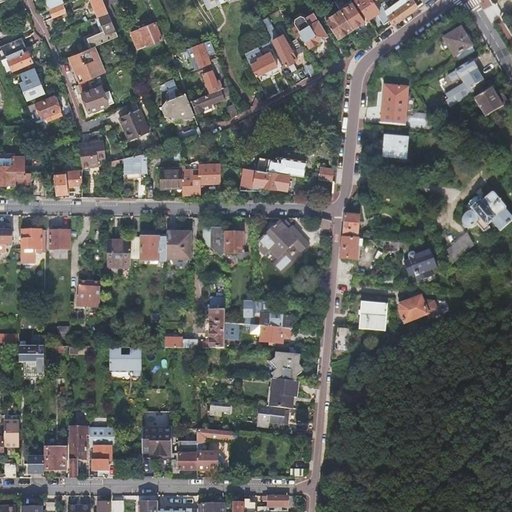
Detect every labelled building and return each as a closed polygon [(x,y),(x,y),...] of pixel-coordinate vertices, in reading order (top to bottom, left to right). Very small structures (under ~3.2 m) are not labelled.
[(47,0),(46,1),(50,10),(63,4),(61,0),(47,0)] [(102,0),(91,0),(97,14),(107,10),(102,0)] [(383,25),(389,21),(384,10),(378,0),(353,0),(366,20),(376,14),(383,25)] [(398,0),(384,10),(389,21),(392,25),(417,7),(412,0),(409,0),(398,0)] [(340,10),(352,29),(365,21),(352,2),(340,10)] [(63,5),(50,11),(53,18),(66,13),(63,5)] [(325,19),(337,38),(352,29),(340,10),(325,19)] [(118,37),(109,14),(99,18),(104,32),(87,39),(87,50),(118,37)] [(294,26),(289,29),(294,38),(300,35),(307,47),(326,36),(312,15),(305,19),(304,16),(300,15),(294,19),(293,23),(294,26)] [(141,29),(131,33),(137,50),(162,40),(155,23),(141,28),(141,29)] [(262,28),(268,39),(271,37),(286,65),(298,60),(284,34),(278,37),(270,24),(262,28)] [(444,39),(455,56),(472,46),(461,28),(444,39)] [(6,58),(12,71),(31,62),(27,53),(24,54),(23,51),(26,50),(21,38),(0,46),(0,60),(0,61),(6,58)] [(202,43),(191,47),(199,68),(210,64),(202,43)] [(455,56),(458,62),(476,52),(472,46),(455,56)] [(262,55),(257,47),(244,53),(249,64),(257,60),(256,58),(262,55)] [(86,50),(68,57),(76,76),(80,84),(91,78),(90,70),(87,64),(91,62),(86,50)] [(249,64),(255,76),(277,66),(277,65),(270,51),(269,51),(262,55),(256,58),(257,60),(249,64)] [(483,80),(472,61),(455,71),(447,76),(452,83),(460,78),(463,83),(445,94),(448,99),(445,101),(449,108),(474,93),(471,87),(472,87),(483,80)] [(90,70),(91,78),(97,76),(91,62),(87,64),(90,70)] [(306,79),(316,74),(309,62),(299,67),(306,79)] [(32,69),(15,76),(26,101),(43,93),(32,69)] [(211,71),(202,74),(210,93),(223,88),(220,81),(216,83),(211,71)] [(485,84),(483,80),(472,87),(474,91),(485,84)] [(107,83),(81,94),(89,112),(115,101),(107,83)] [(384,85),(381,123),(404,125),(407,87),(384,85)] [(491,88),(474,98),(485,116),(496,109),(500,109),(506,106),(508,101),(504,95),(500,95),(497,97),(491,88)] [(224,99),(220,90),(191,102),(196,114),(211,108),(209,104),(224,99)] [(177,116),(192,111),(185,94),(168,101),(165,100),(160,108),(164,116),(172,119),(174,122),(179,120),(177,116)] [(34,103),(26,106),(32,120),(32,122),(45,117),(46,119),(51,117),(50,115),(59,111),(53,97),(35,104),(34,103)] [(136,100),(121,106),(125,113),(118,116),(129,139),(150,130),(136,100)] [(231,118),(237,115),(234,105),(227,107),(231,118)] [(422,127),(423,121),(410,119),(409,124),(422,127)] [(181,142),(201,134),(199,128),(178,136),(181,142)] [(385,135),(383,157),(405,158),(407,137),(385,135)] [(103,140),(79,143),(82,167),(99,165),(98,158),(105,157),(103,140)] [(182,186),(182,194),(200,194),(200,184),(221,184),(221,165),(215,148),(205,151),(206,166),(200,166),(200,176),(182,176),(182,186)] [(149,167),(145,153),(124,159),(128,172),(149,167)] [(15,168),(0,167),(0,184),(16,185),(16,184),(31,185),(31,174),(26,174),(26,157),(16,157),(15,168)] [(0,166),(13,167),(13,158),(0,157),(0,166)] [(259,160),(258,170),(290,175),(304,178),(306,162),(280,158),(276,160),(275,162),(259,160)] [(55,168),(55,175),(57,195),(68,194),(68,187),(75,187),(75,184),(82,184),(82,171),(67,172),(66,170),(64,170),(64,167),(55,168)] [(168,186),(182,186),(182,176),(182,167),(161,167),(161,187),(168,188),(168,186)] [(287,191),(290,175),(258,170),(257,170),(244,168),(241,190),(261,191),(262,187),(287,191)] [(320,168),(319,180),(332,182),(334,170),(320,168)] [(492,221),(499,231),(511,219),(511,218),(504,207),(504,206),(494,193),(490,193),(479,201),(478,200),(468,207),(470,209),(468,209),(466,210),(464,211),(462,212),(461,214),(460,216),(460,218),(460,220),(460,222),(462,224),(463,225),(465,226),(467,227),(469,227),(471,227),(473,226),(475,225),(476,223),(483,232),(489,227),(487,224),(492,221)] [(342,238),(353,239),(354,229),(356,229),(357,217),(344,216),(342,238)] [(331,222),(321,219),(320,235),(330,236),(331,222)] [(288,232),(282,225),(279,222),(260,240),(260,249),(265,254),(270,250),(278,259),(301,237),(292,228),(292,229),(288,232)] [(285,222),(282,225),(288,232),(292,229),(285,222)] [(224,228),(202,228),(202,247),(210,247),(220,258),(225,254),(235,254),(243,254),(243,253),(243,233),(224,233),(224,228)] [(0,231),(0,243),(12,243),(12,231),(0,231)] [(20,231),(20,263),(33,263),(34,253),(41,253),(45,248),(45,231),(20,231)] [(50,231),(50,248),(69,248),(69,231),(50,231)] [(130,241),(130,262),(165,262),(165,260),(165,235),(158,235),(158,238),(151,238),(151,235),(151,232),(141,232),(141,235),(130,235),(130,241)] [(165,235),(165,260),(188,260),(189,234),(165,233),(165,235)] [(454,243),(446,251),(451,263),(472,245),(466,234),(461,238),(459,236),(453,241),(454,243)] [(356,260),(358,239),(353,239),(342,238),(340,259),(352,260),(356,260)] [(107,267),(130,267),(130,262),(130,241),(107,241),(107,267)] [(409,260),(402,263),(408,276),(413,274),(417,282),(430,277),(428,271),(436,268),(430,251),(417,256),(416,254),(414,253),(413,253),(411,253),(410,254),(408,255),(408,257),(409,260)] [(248,261),(248,253),(243,253),(243,254),(235,254),(235,256),(240,261),(248,261)] [(99,309),(100,283),(93,282),(93,279),(87,279),(87,282),(79,282),(78,297),(77,297),(76,307),(99,309)] [(399,306),(399,311),(404,324),(427,314),(420,297),(399,306)] [(182,340),(164,340),(164,348),(172,349),(197,349),(224,349),(224,338),(225,323),(225,299),(209,299),(209,343),(197,343),(197,342),(182,342),(182,340)] [(293,329),(294,317),(271,315),(270,312),(274,310),(275,303),(256,302),(256,303),(256,314),(262,314),(262,316),(261,326),(292,329),(293,329)] [(253,303),(245,303),(245,318),(253,318),(253,303)] [(245,318),(245,325),(252,326),(256,326),(256,316),(256,314),(256,303),(253,303),(253,318),(245,318)] [(361,304),(359,329),(384,331),(387,306),(361,304)] [(261,326),(256,326),(252,326),(251,334),(260,335),(260,341),(282,343),(283,338),(287,338),(291,336),(292,329),(261,326)] [(58,339),(70,339),(70,327),(53,327),(53,332),(58,332),(58,339)] [(331,364),(347,357),(350,329),(346,329),(334,328),(331,364)] [(45,348),(45,337),(35,337),(35,343),(32,343),(32,347),(45,348)] [(45,374),(45,348),(32,347),(22,347),(22,364),(25,364),(26,374),(45,374)] [(129,348),(109,348),(109,352),(109,373),(132,373),(132,378),(142,378),(141,348),(129,348)] [(299,365),(300,355),(272,353),(270,380),(272,380),(296,382),(297,377),(302,373),(301,371),(299,367),(299,365)] [(296,382),(272,380),(270,407),(272,408),(293,409),(293,398),(297,398),(298,382),(296,382)] [(231,404),(212,403),(212,412),(230,414),(231,404)] [(270,407),(260,407),(259,429),(270,430),(270,424),(289,425),(289,418),(283,417),(284,412),(271,411),(272,408),(270,407)] [(5,431),(5,446),(18,446),(18,420),(5,420),(5,431)] [(69,436),(68,461),(77,461),(86,461),(86,436),(89,436),(89,428),(69,428),(69,436)] [(142,428),(142,454),(152,454),(152,457),(172,457),(172,428),(142,428)] [(233,433),(196,430),(196,444),(196,450),(205,450),(205,439),(232,441),(233,433)] [(179,471),(196,471),(196,453),(196,450),(196,444),(179,444),(179,455),(177,454),(177,462),(179,462),(179,471)] [(115,478),(115,461),(112,461),(112,447),(94,447),(94,461),(92,461),(92,471),(98,472),(98,478),(115,478)] [(66,449),(46,448),(46,471),(66,471),(66,449)] [(196,453),(196,471),(217,471),(217,453),(196,453)] [(27,473),(44,473),(44,457),(27,457),(27,473)] [(68,461),(68,466),(68,478),(77,478),(77,467),(77,461),(68,461)] [(289,506),(289,496),(264,496),(264,507),(289,506)] [(245,501),(244,511),(256,511),(256,504),(250,504),(250,501),(245,501)] [(123,511),(123,502),(112,502),(112,511),(123,511)] [(158,511),(158,510),(158,503),(140,503),(140,511),(158,511)] [(234,503),(233,511),(242,511),(243,503),(234,503)]
